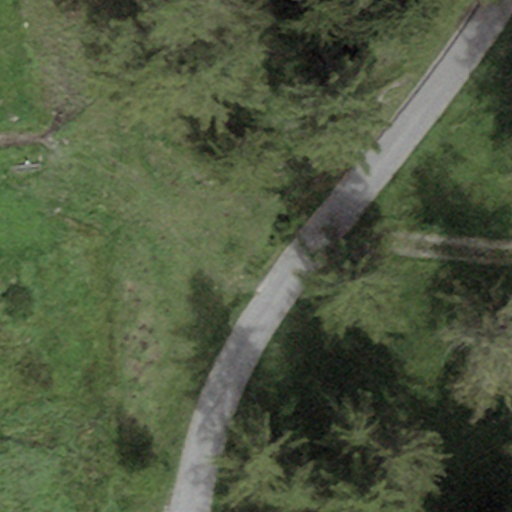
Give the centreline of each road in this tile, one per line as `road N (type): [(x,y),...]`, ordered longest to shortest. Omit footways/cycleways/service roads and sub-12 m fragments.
road 1 (unclassified): [(507,0),(259,321),(207,436),(194,511)]
road 2 (track): [(342,214),(487,256),(511,255)]
